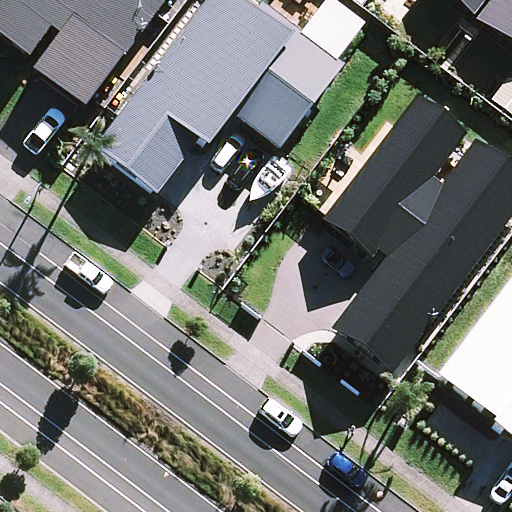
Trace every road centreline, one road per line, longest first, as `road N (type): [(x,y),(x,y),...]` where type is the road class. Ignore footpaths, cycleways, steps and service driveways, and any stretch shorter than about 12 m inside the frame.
road 1 (tertiary): [(0,239),(349,511)]
road 2 (tertiary): [(188,511),(0,368)]
